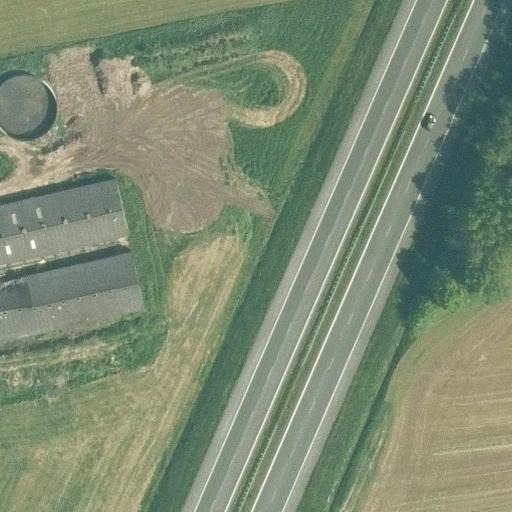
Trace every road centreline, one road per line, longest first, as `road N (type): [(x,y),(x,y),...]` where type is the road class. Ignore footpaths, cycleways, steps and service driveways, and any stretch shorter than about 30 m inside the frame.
road 1 (motorway): [(267,511),(490,0)]
road 2 (motorway): [(431,0),(209,511)]
